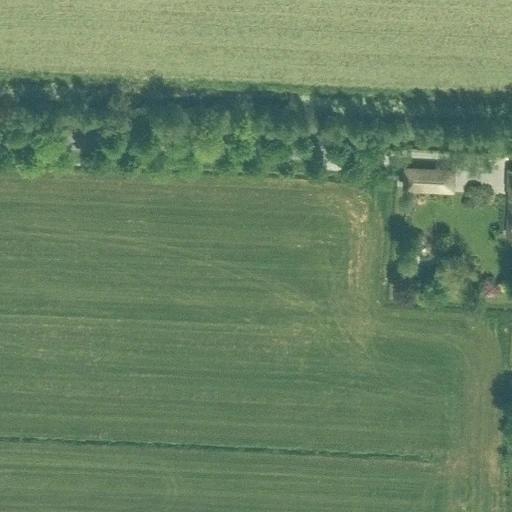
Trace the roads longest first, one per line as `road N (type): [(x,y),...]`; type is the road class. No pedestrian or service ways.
road 1 (track): [(511,140),(0,117)]
road 2 (track): [(0,139),(418,158)]
